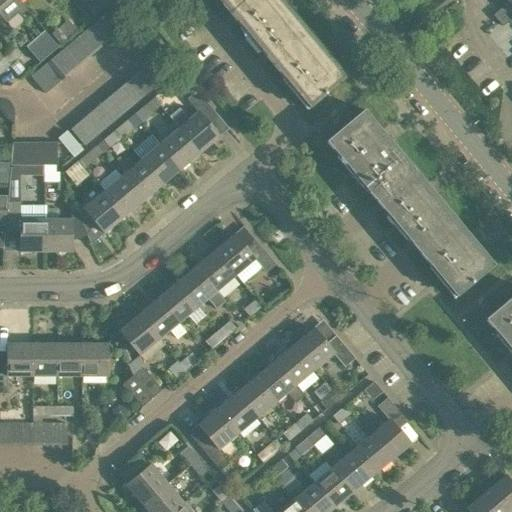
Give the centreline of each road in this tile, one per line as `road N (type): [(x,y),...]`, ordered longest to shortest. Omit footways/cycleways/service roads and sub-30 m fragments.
road 1 (residential): [(330,269),(246,173),(107,282),(0,288)]
road 2 (residential): [(94,511),(85,485),(95,467),(330,269)]
road 3 (residential): [(386,511),(449,459),(458,438),(451,415),(330,269)]
road 4 (tertiary): [(511,190),(352,0)]
